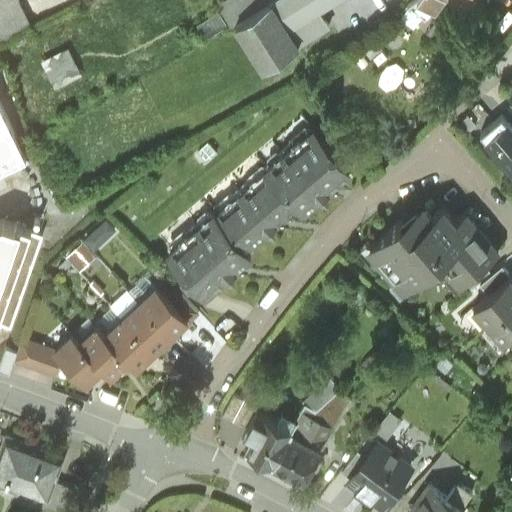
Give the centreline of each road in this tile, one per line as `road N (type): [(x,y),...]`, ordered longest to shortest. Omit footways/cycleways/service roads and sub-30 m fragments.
road 1 (residential): [(433,137),(303,267),(168,455)]
road 2 (residential): [(168,455),(0,394)]
road 3 (residential): [(304,511),(231,473),(168,455)]
